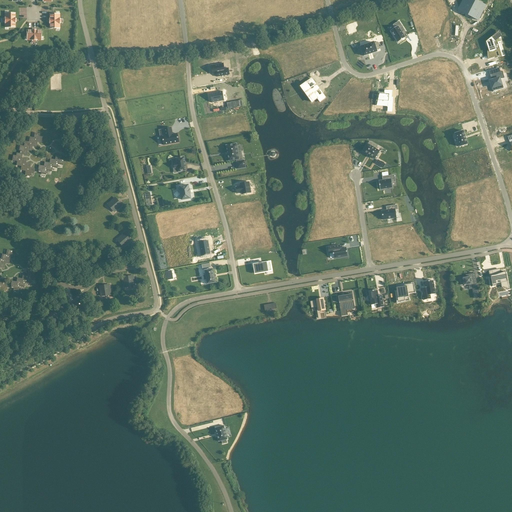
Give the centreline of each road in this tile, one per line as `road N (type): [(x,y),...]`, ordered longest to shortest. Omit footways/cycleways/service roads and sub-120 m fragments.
road 1 (residential): [(511,224),(455,60),(433,55),(353,72),(327,0)]
road 2 (residential): [(231,511),(214,471),(170,415),(162,338),(184,303),(238,291)]
road 3 (residential): [(238,291),(510,244)]
road 4 (residential): [(238,291),(187,62)]
